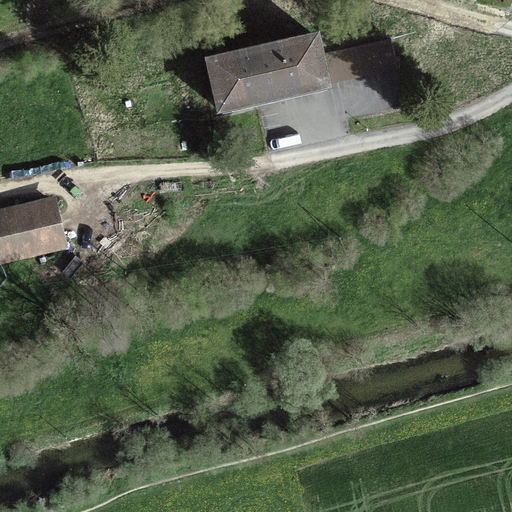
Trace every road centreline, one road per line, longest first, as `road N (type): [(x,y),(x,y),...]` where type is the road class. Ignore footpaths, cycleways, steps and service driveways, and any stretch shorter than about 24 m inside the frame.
road 1 (track): [(0,190),(269,162)]
road 2 (residential): [(269,162),(433,127),(511,91)]
road 3 (track): [(0,50),(158,0)]
